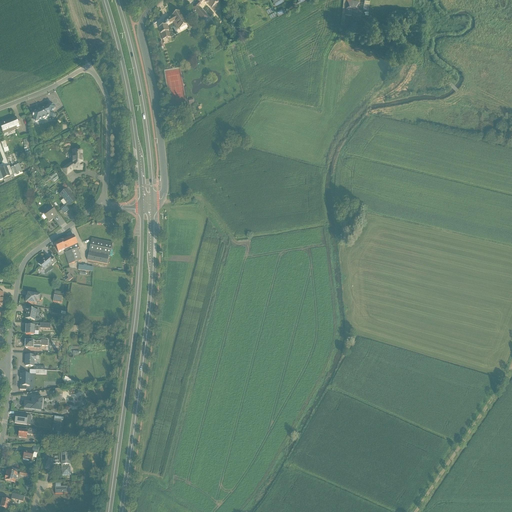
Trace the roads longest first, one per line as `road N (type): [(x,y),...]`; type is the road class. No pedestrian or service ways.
road 1 (secondary): [(119,511),(145,323),(151,202)]
road 2 (secondary): [(140,209),(108,511)]
road 3 (residential): [(103,207),(108,114),(92,72),(0,108)]
road 4 (unclassified): [(159,0),(139,23),(162,164),(163,193),(151,202)]
road 5 (secondary): [(104,0),(134,133),(140,209)]
road 6 (secondary): [(151,202),(134,70),(114,0)]
road 7 (residential): [(7,364),(22,264),(91,208),(103,207)]
road 8 (track): [(511,368),(415,511)]
